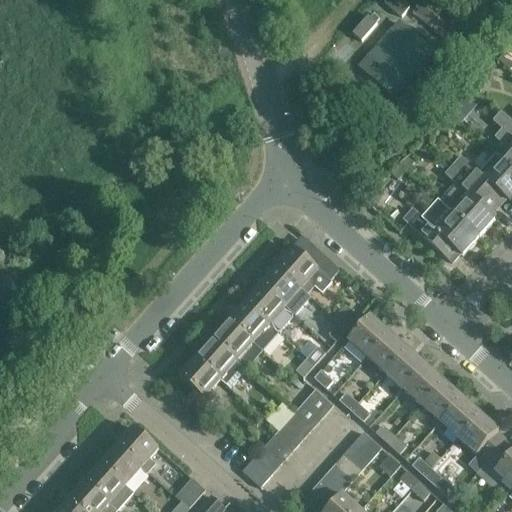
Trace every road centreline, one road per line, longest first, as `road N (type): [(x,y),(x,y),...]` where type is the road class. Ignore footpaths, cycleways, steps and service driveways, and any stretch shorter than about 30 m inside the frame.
road 1 (residential): [(115,382),(284,175)]
road 2 (residential): [(449,325),(284,175)]
road 3 (residential): [(115,382),(260,511)]
road 4 (unclassified): [(284,175),(234,0)]
road 5 (residential): [(0,506),(115,382)]
